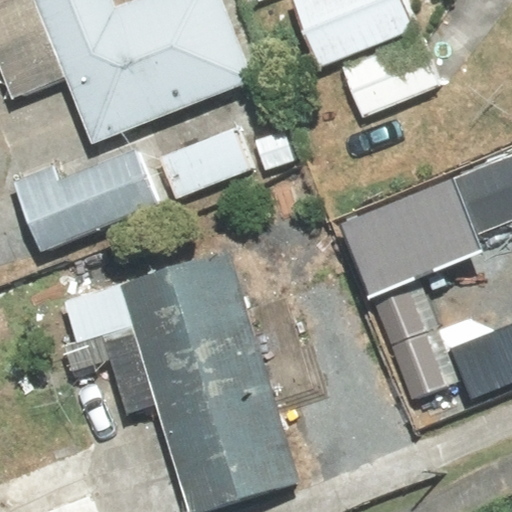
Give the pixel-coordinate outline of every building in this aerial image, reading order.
[(0,0),(0,24),(28,95),(76,76),(102,141),(272,75),(242,0),(0,0)] [(426,0),(306,0),(326,57),(433,19),(426,0)] [(353,58),(371,110),(459,80),(441,28),(353,58)] [(249,132),(172,164),(188,200),(264,167),(249,132)] [(511,158),(458,180),(483,242),(511,230),(511,158)] [(244,236),(134,268),(207,511),(317,479),(244,236)] [(120,511),(101,454),(0,486),(0,506),(1,511),(120,511)]
